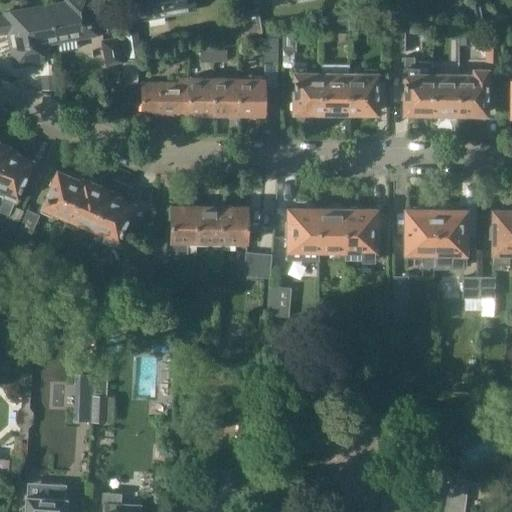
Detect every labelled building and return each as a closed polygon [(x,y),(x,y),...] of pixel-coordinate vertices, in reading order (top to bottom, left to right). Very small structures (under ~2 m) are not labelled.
[(67,0),(68,2),(48,5),(54,38),(101,30),(97,6),(89,7),(88,0),(67,0)] [(132,0),(136,21),(195,10),(193,0),(132,0)] [(489,16),(486,0),(473,0),(472,0),(475,19),(489,16)] [(6,13),(6,15),(6,16),(0,17),(0,32),(10,31),(16,64),(41,59),(38,42),(54,38),(48,5),(22,10),(21,8),(10,10),(10,12),(6,13)] [(240,9),(242,20),(244,34),(265,30),(261,6),(240,9)] [(415,22),(391,18),(392,52),(404,52),(404,32),(415,32),(415,22)] [(387,19),(378,19),(378,32),(387,32),(387,19)] [(244,34),(242,20),(233,22),(228,29),(230,36),(244,34)] [(322,37),(332,37),(332,30),(332,21),(323,22),(323,30),(322,37)] [(448,38),(459,38),(459,28),(448,26),(448,38)] [(283,28),(283,51),(296,51),(296,27),(283,28)] [(139,56),(136,32),(124,34),(127,58),(139,56)] [(486,32),(486,60),(499,61),(499,35),(486,32)] [(264,61),(277,62),(278,38),(264,38),(264,61)] [(122,62),(119,51),(117,39),(103,42),(108,65),(122,62)] [(213,49),(200,49),(200,61),(213,62),(213,49)] [(227,49),(213,49),(213,62),(227,62),(227,49)] [(428,115),(431,115),(432,74),(432,62),(413,62),(413,56),(404,56),(404,68),(403,68),(403,111),(417,112),(417,114),(420,115),(425,115),(428,113),(428,115)] [(137,58),(124,62),(124,83),(137,83),(137,58)] [(318,115),(320,115),(321,71),(306,71),(306,68),(295,67),(294,111),(307,111),(307,113),(310,114),(315,114),(318,113),(318,115)] [(364,72),(348,71),(347,115),(351,115),(352,114),(354,115),(359,115),(362,113),(362,111),(375,112),(376,68),(364,68),(364,72)] [(472,116),(472,112),(486,112),(486,69),(474,69),(474,74),(459,74),(459,81),(458,116),(472,116)] [(348,71),(321,71),(320,115),(335,115),(338,117),(343,118),(346,116),(346,115),(347,115),(348,71)] [(57,88),(57,72),(43,72),(43,88),(57,88)] [(459,74),(432,74),(431,115),(458,116),(459,81),(459,74)] [(186,77),(186,84),(187,84),(186,114),(212,114),(212,78),(186,77)] [(236,114),(237,78),(212,78),(212,114),(236,114)] [(264,78),(237,78),(236,114),(263,115),(264,78)] [(142,114),(186,114),(187,84),(186,84),(142,83),(142,114)] [(9,146),(7,145),(0,162),(0,194),(1,195),(0,210),(8,214),(32,160),(19,155),(20,152),(9,147),(9,146)] [(67,218),(82,181),(81,180),(79,177),(74,175),(71,176),(70,177),(58,171),(40,210),(51,215),(52,211),(67,218)] [(82,181),(67,218),(92,229),(109,189),(97,184),(98,183),(96,181),(91,179),(87,179),(86,179),(84,178),(83,181),(82,181)] [(109,189),(92,229),(105,235),(104,238),(114,243),(132,204),(120,198),(121,197),(120,195),(114,193),(110,193),(109,192),(110,190),(109,189)] [(319,207),(319,210),(319,250),(346,250),(346,210),(346,207),(343,207),(341,205),(334,205),(331,207),(319,207)] [(194,253),(194,206),(171,206),(171,227),(167,227),(167,253),(194,253)] [(197,242),(219,243),(219,206),(194,206),(194,253),(197,253),(197,242)] [(247,207),(219,206),(219,243),(247,243),(247,207)] [(289,209),(288,250),(288,260),(319,260),(319,250),(319,210),(317,210),(316,209),(313,207),(307,207),(304,209),(289,209)] [(346,250),(346,259),(373,259),(374,250),(375,250),(375,210),(360,210),(357,207),(351,207),(348,210),(346,210),(346,250)] [(433,256),(433,210),(422,210),(420,207),(413,207),(411,210),(406,210),(405,256),(422,257),(422,265),(435,265),(435,256),(433,256)] [(433,256),(435,256),(464,257),(465,211),(449,210),(446,207),(439,207),(436,210),(433,210),(433,256)] [(29,208),(8,257),(21,262),(41,214),(29,208)] [(511,252),(511,208),(511,209),(509,211),(494,211),(493,258),(509,258),(509,253),(511,252)] [(12,237),(11,237),(0,232),(0,256),(2,257),(12,237)] [(245,275),(257,276),(259,253),(247,252),(245,275)] [(142,253),(139,265),(134,292),(149,294),(157,256),(142,253)] [(272,254),(259,253),(257,276),(270,277),(272,254)] [(65,259),(61,270),(69,274),(74,262),(65,259)] [(118,288),(134,292),(139,265),(123,262),(118,288)] [(478,297),(478,276),(463,276),(463,297),(478,297)] [(480,297),(480,309),(479,313),(494,313),(495,276),(478,276),(478,297),(480,297)] [(410,277),(394,277),(394,322),(408,322),(408,295),(410,295),(410,277)] [(209,286),(209,301),(221,301),(221,286),(209,286)] [(279,308),(281,288),(270,287),(267,316),(289,317),(289,309),(279,308)] [(389,299),(373,299),(373,324),(389,325),(389,299)] [(92,386),(92,373),(74,373),(74,385),(92,386)] [(113,396),(91,395),(91,409),(90,421),(112,422),(113,396)] [(72,420),(90,421),(91,409),(73,408),(72,420)] [(257,423),(238,422),(238,434),(256,435),(257,423)] [(288,449),(316,451),(318,425),(290,423),(288,449)] [(500,489),(511,482),(511,458),(491,469),(500,489)] [(261,464),(258,508),(274,509),(277,465),(261,464)] [(385,478),(382,509),(395,511),(399,480),(385,478)] [(444,478),(439,511),(463,511),(467,489),(468,489),(469,488),(481,489),(482,482),(444,478)] [(27,495),(25,511),(66,511),(67,497),(65,497),(66,484),(53,483),(53,496),(27,495)] [(121,492),(103,491),(101,511),(140,511),(141,504),(121,503),(121,492)]
